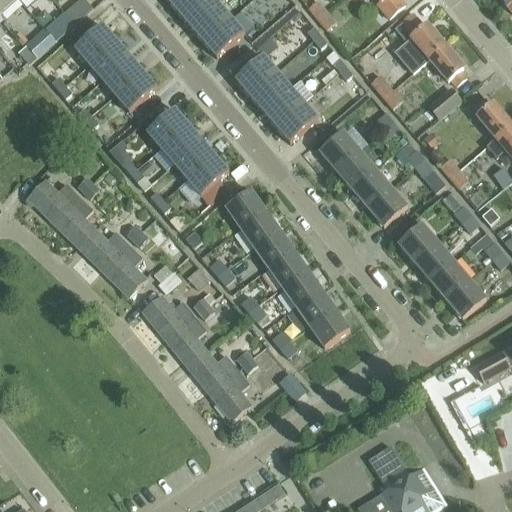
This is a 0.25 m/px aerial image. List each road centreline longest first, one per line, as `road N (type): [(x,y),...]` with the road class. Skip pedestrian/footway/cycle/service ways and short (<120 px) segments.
road 1 (residential): [(234,468),(420,341),(126,0)]
road 2 (residential): [(234,468),(83,290),(32,243),(0,233)]
